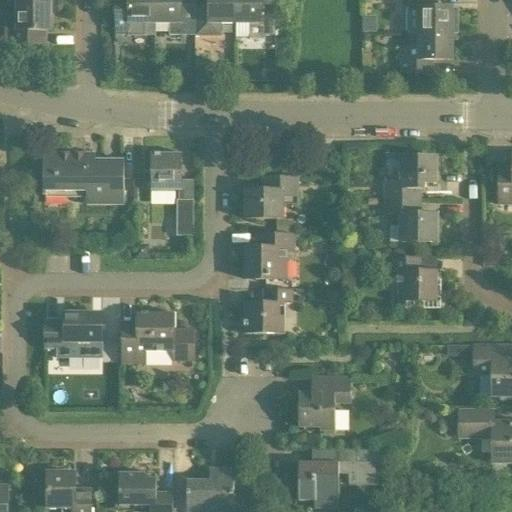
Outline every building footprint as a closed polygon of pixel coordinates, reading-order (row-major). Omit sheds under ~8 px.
[(128,0),(129,5),(115,5),(115,35),(129,35),(155,36),(155,23),(155,0),(128,0)] [(155,0),(155,23),(169,23),(169,36),(194,36),(195,5),(181,6),(180,0),(155,0)] [(235,24),(235,0),(208,0),(209,5),(195,5),(194,36),(194,38),(220,37),(221,24),(235,24)] [(261,6),(260,0),(235,0),(235,24),(249,24),(249,40),(260,40),(260,36),(268,36),(274,36),(275,6),(261,6)] [(458,9),(437,9),(436,0),(405,0),(405,35),(418,35),(452,35),(458,35),(458,9)] [(35,46),(35,31),(51,31),(51,5),(16,5),(16,22),(4,22),(4,46),(35,46)] [(432,75),(432,61),(452,61),(452,35),(418,35),(418,49),(400,49),(400,75),(432,75)] [(456,62),(435,63),(435,71),(456,71),(456,62)] [(196,67),(196,82),(204,82),(204,67),(196,67)] [(183,81),(194,81),(194,69),(183,69),(183,81)] [(43,196),(80,196),(86,196),(86,206),(124,207),(123,160),(94,160),(94,154),(43,154),(43,196)] [(178,192),(178,201),(193,201),(193,181),(181,181),(181,154),(151,155),(151,185),(178,185),(178,192)] [(511,205),(511,155),(511,156),(511,168),(497,168),(497,205),(511,205)] [(420,190),(424,190),(424,184),(436,184),(436,158),(400,158),(400,182),(382,183),(382,202),(420,202),(420,190)] [(292,235),(292,221),(283,221),(284,206),(298,206),(298,179),(267,179),(267,192),(245,192),(245,220),(276,220),(276,235),(292,235)] [(180,237),(193,237),(193,213),(193,201),(178,201),(177,201),(177,237),(180,237)] [(438,215),(420,215),(420,202),(382,202),(380,202),(380,214),(382,214),(382,216),(389,216),(389,244),(438,244),(438,215)] [(167,208),(166,234),(175,234),(175,208),(167,208)] [(245,280),(245,281),(287,281),(287,252),(294,252),(295,235),(292,235),(276,235),(254,234),(254,250),(245,250),(245,251),(249,251),(249,280),(245,280)] [(343,237),(332,237),(332,246),(335,248),(343,248),(343,237)] [(135,245),(135,259),(149,259),(149,245),(135,245)] [(355,256),(355,245),(346,245),(346,256),(355,256)] [(483,266),(502,266),(502,258),(497,253),(483,254),(483,266)] [(437,272),(419,272),(419,258),(391,258),(390,273),(398,273),(398,304),(437,304),(437,272)] [(246,304),(246,336),(285,336),(285,305),(293,305),(293,290),(263,290),(263,304),(246,304)] [(63,314),(63,320),(44,320),(44,351),(69,351),(69,344),(101,344),(101,314),(63,314)] [(174,314),(136,314),(136,328),(121,328),(121,366),(145,366),(145,352),(173,352),(173,362),(193,362),(193,330),(174,330),(174,314)] [(511,362),(503,362),(503,346),(473,346),(473,378),(482,377),(492,377),(492,398),(511,398),(511,362)] [(320,430),(320,433),(335,433),(335,406),(350,406),(350,378),(311,377),(311,395),(300,395),(300,430),(320,430)] [(511,424),(494,424),(495,411),(458,411),(458,441),(492,441),(492,455),(492,465),(511,465),(511,424)] [(315,502),(315,506),(339,506),(339,475),(348,475),(348,486),(379,486),(379,463),(382,463),(382,451),(323,451),(323,464),(300,464),(300,502),(315,502)] [(233,482),(233,470),(216,470),(216,482),(186,482),(186,511),(248,511),(248,482),(233,482)] [(47,473),(47,509),(61,509),(60,511),(91,511),(92,489),(75,489),(75,474),(47,473)] [(119,474),(119,507),(150,507),(149,511),(172,511),(172,493),(156,493),(156,479),(144,479),(144,474),(119,474)] [(0,485),(0,511),(7,511),(8,486),(0,485)]
